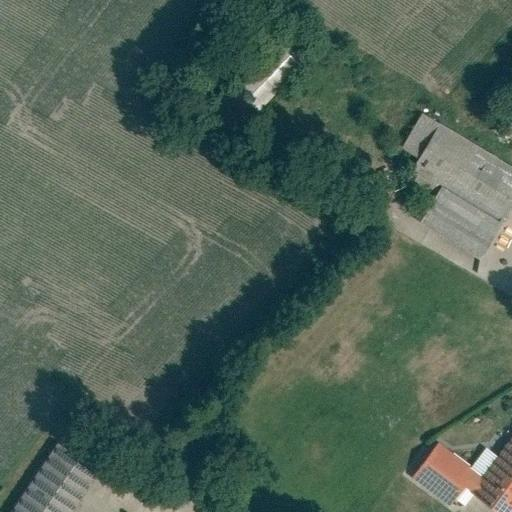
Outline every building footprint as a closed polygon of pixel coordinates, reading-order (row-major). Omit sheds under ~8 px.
[(284,26),(272,38),(301,65),(313,53),(284,26)] [(229,84),(258,111),(301,65),(272,38),(229,84)] [(258,111),(229,84),(204,110),(233,137),(258,111)] [(511,208),(511,169),(422,114),(403,146),(421,156),(404,183),(433,201),(420,223),(480,260),(511,208)] [(60,442),(13,511),(73,511),(101,470),(60,442)] [(474,494),(498,511),(511,511),(511,443),(500,459),(484,480),(475,472),(465,485),(475,493),(474,494)] [(465,485),(475,472),(470,469),(437,444),(412,477),(450,505),(455,498),(465,485)] [(475,472),(484,480),(500,459),(485,448),(470,469),(475,472)] [(475,493),(465,485),(455,498),(465,505),(474,494),(475,493)]
